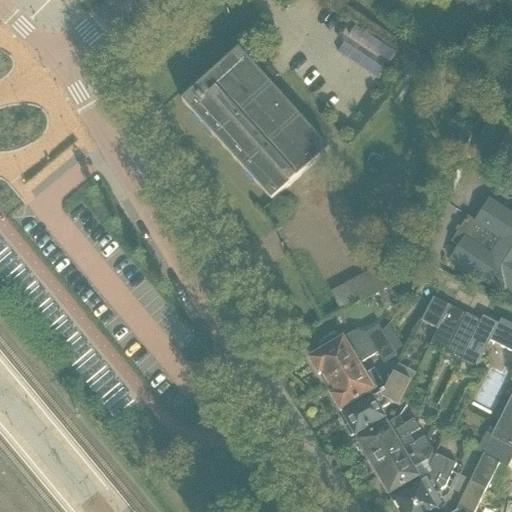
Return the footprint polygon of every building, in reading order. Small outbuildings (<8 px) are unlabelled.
[(272,202),(329,150),(239,50),(181,102),(272,202)] [(511,88),(501,81),(489,100),(511,114),(511,88)] [(511,132),(509,131),(497,148),(511,157),(511,132)] [(511,216),(490,202),(476,222),(468,217),(451,242),(459,248),(451,260),(503,294),(506,288),(511,279),(511,216)] [(392,262),(376,270),(385,287),(401,278),(392,262)] [(396,301),(413,292),(406,278),(389,287),(396,301)] [(437,330),(448,307),(433,299),(422,322),(437,330)] [(448,307),(437,330),(438,330),(430,346),(446,354),(465,315),(448,307)] [(465,315),(446,354),(460,361),(476,331),(475,331),(479,323),(465,315)] [(511,324),(501,319),(491,339),(490,342),(511,353),(511,324)] [(342,339),(343,340),(309,360),(318,376),(322,373),(328,384),(358,366),(378,353),(378,354),(390,347),(381,333),(382,332),(379,328),(367,336),(366,334),(353,333),(342,339)] [(476,331),(460,361),(461,362),(476,370),(490,342),(491,339),(476,331)] [(95,352),(80,332),(58,348),(112,420),(138,401),(99,349),(95,352)] [(390,347),(378,354),(384,363),(396,356),(390,347)] [(358,366),(328,384),(335,394),(331,396),(340,412),(374,392),(373,391),(382,385),(374,371),(365,377),(358,366)] [(384,392),(343,416),(343,417),(347,423),(348,426),(345,428),(351,437),(354,435),(356,438),(387,420),(381,410),(390,405),(397,408),(402,397),(410,382),(394,374),(393,375),(384,392)] [(414,384),(410,382),(402,397),(409,401),(414,384)] [(482,455),(470,481),(486,489),(499,464),(507,468),(511,459),(511,394),(491,437),(482,455)] [(359,444),(358,445),(362,452),(363,451),(368,459),(369,460),(398,442),(398,443),(410,436),(420,430),(414,420),(404,426),(399,417),(387,424),(358,442),(359,444)] [(485,434),(476,452),(482,455),(491,437),(485,434)] [(370,461),(368,462),(372,470),(374,469),(378,476),(379,477),(430,447),(425,438),(415,444),(410,436),(398,443),(398,442),(369,460),(370,461)] [(430,447),(379,477),(379,478),(384,486),(383,487),(387,494),(389,493),(390,496),(418,479),(419,478),(413,469),(428,461),(431,454),(432,451),(430,447)] [(428,480),(422,483),(421,481),(392,499),(399,511),(436,511),(439,511),(443,506),(435,492),(445,488),(456,465),(436,455),(430,468),(434,475),(427,479),(428,480)] [(470,481),(456,511),(474,511),(486,489),(470,481)]
